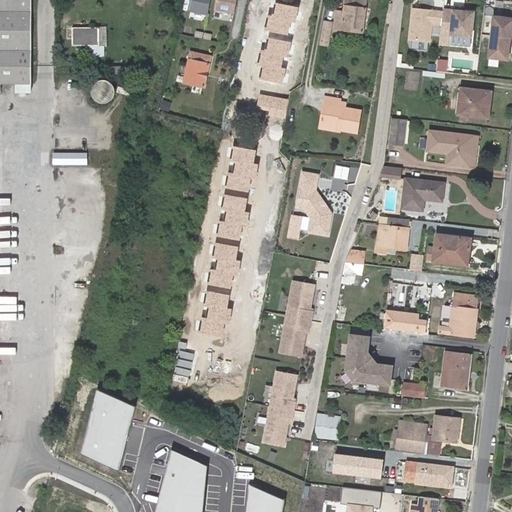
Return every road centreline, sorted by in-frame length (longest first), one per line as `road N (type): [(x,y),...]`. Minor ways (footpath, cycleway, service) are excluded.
road 1 (residential): [(307,427),(334,270),(377,160),(397,0)]
road 2 (residential): [(479,511),(511,236)]
